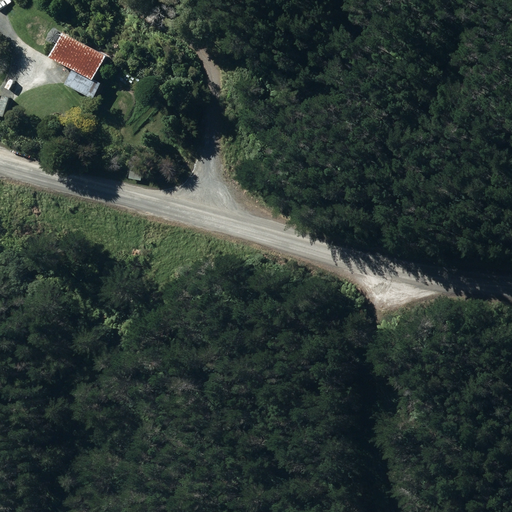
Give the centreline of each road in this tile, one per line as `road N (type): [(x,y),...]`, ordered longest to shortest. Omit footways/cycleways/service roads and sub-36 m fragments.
road 1 (unclassified): [(511,285),(394,272),(0,156)]
road 2 (track): [(394,272),(369,376),(377,511)]
road 3 (track): [(155,0),(211,77),(197,213)]
